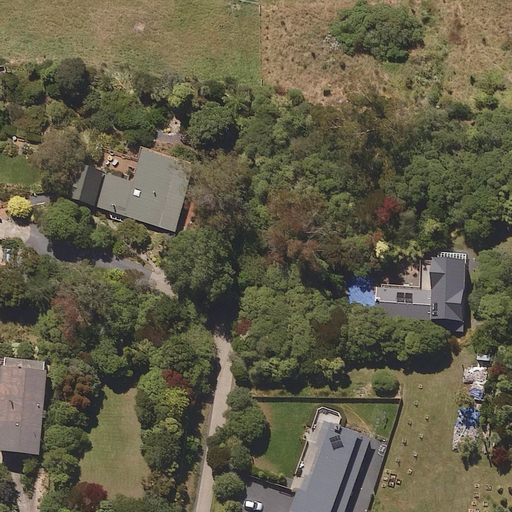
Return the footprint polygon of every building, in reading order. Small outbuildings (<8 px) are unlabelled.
[(199,159),(147,142),(136,177),(116,170),(104,205),(177,229),(199,159)] [(111,161),(82,153),(70,194),(100,202),(111,161)] [(463,255),(430,255),(429,286),(377,285),(376,317),(435,319),(435,330),(462,330),(463,255)] [(52,358),(10,354),(9,368),(0,367),(0,391),(4,392),(0,439),(0,446),(44,451),(52,358)] [(369,436),(322,421),(314,447),(318,448),(305,490),(298,487),(291,511),(293,511),(344,511),(351,490),(369,436)]
